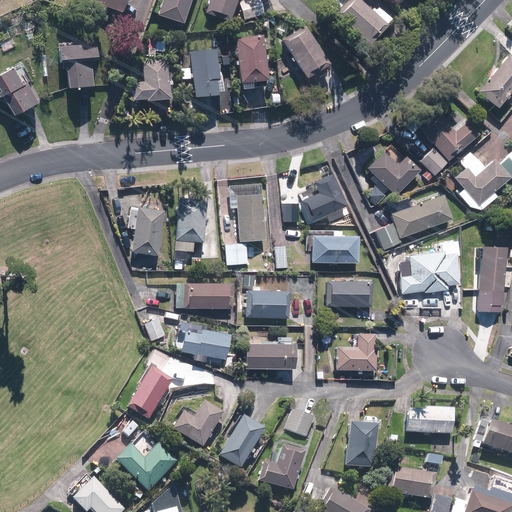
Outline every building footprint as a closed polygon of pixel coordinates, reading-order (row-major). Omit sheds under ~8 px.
[(85,0),(120,13),(124,0),(85,0)] [(181,23),(189,0),(162,0),(157,15),(181,23)] [(235,0),(209,0),(205,13),(228,21),(235,0)] [(278,0),(246,0),(237,2),(242,20),(281,10),(278,0)] [(356,0),(353,0),(338,17),(367,44),(385,26),(356,0)] [(302,27),(281,40),(305,78),(326,65),(302,27)] [(260,36),(235,38),(240,83),(265,80),(260,36)] [(156,59),(156,40),(140,40),(140,58),(156,59)] [(93,45),(60,47),(61,63),(66,63),(68,88),(91,86),(89,61),(94,61),(93,45)] [(214,50),(189,52),(193,97),(215,95),(214,79),(216,79),(214,50)] [(477,91),(495,107),(511,86),(511,58),(507,55),(477,91)] [(130,83),(131,100),(145,99),(145,100),(168,98),(164,60),(141,62),(143,82),(130,83)] [(12,70),(0,76),(0,90),(12,114),(35,102),(26,84),(21,87),(12,70)] [(436,113),(419,128),(445,159),(476,134),(465,121),(452,132),(436,113)] [(430,149),(419,161),(432,174),(444,162),(430,149)] [(511,149),(498,164),(511,176),(511,149)] [(381,151),(365,167),(393,194),(417,169),(404,157),(395,165),(381,151)] [(463,167),(452,177),(476,204),(508,176),(492,159),(472,177),(463,167)] [(300,201),(309,221),(345,205),(330,173),(312,182),(317,193),(300,201)] [(263,238),(259,193),(234,195),(237,240),(263,238)] [(389,213),(397,237),(449,218),(441,195),(389,213)] [(201,241),(204,199),(178,197),(174,239),(201,241)] [(296,203),(282,204),(283,223),(297,222),(296,203)] [(155,255),(162,210),(137,206),(130,251),(155,255)] [(398,241),(390,223),(376,229),(384,248),(398,241)] [(310,236),(310,261),(355,261),(355,236),(310,236)] [(244,244),(224,245),(225,264),(245,263),(244,244)] [(502,246),(478,245),(477,291),(501,291),(502,246)] [(284,247),(273,248),(275,268),(285,267),(284,247)] [(446,288),(440,249),(418,252),(421,273),(408,275),(410,292),(424,290),(424,291),(446,288)] [(325,280),(324,305),(369,306),(369,280),(325,280)] [(183,283),(183,307),(230,308),(230,284),(183,283)] [(244,290),(244,316),(285,316),(286,291),(244,290)] [(305,309),(287,308),(286,327),(304,327),(305,309)] [(157,316),(141,322),(148,342),(165,336),(157,316)] [(183,328),(179,350),(223,358),(227,333),(200,329),(199,331),(183,328)] [(334,346),(334,369),(373,369),(373,346),(371,346),(371,333),(355,333),(355,346),(334,346)] [(244,343),(244,367),(292,367),(291,343),(244,343)] [(126,407),(147,419),(169,381),(148,369),(126,407)] [(181,413),(171,429),(200,447),(221,414),(201,402),(190,418),(181,413)] [(405,410),(404,432),(449,434),(450,409),(422,408),(422,411),(405,410)] [(312,418),(291,411),(285,428),(306,435),(312,418)] [(217,456),(239,468),(261,429),(239,417),(217,456)] [(511,428),(486,421),(479,445),(511,454),(511,428)] [(373,425),(346,423),(343,466),(370,468),(373,425)] [(127,445),(113,460),(147,492),(175,462),(156,444),(142,459),(127,445)] [(291,489),(301,452),(279,447),(274,465),(263,463),(258,481),(291,489)] [(388,468),(384,492),(428,499),(432,475),(388,468)] [(120,511),(123,509),(92,477),(70,498),(83,511),(84,511),(89,508),(93,511),(120,511)] [(179,511),(173,486),(151,504),(153,511),(179,511)] [(469,487),(461,511),(508,511),(510,506),(511,498),(511,496),(488,489),(487,493),(469,487)] [(365,511),(366,511),(327,488),(314,510),(317,511),(365,511)] [(432,494),(427,511),(430,511),(446,511),(450,499),(432,494)]
